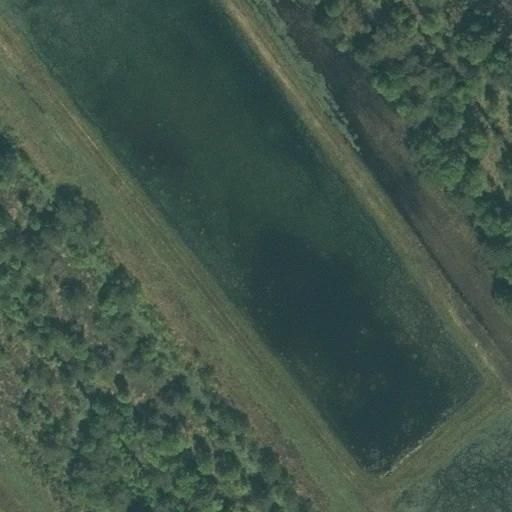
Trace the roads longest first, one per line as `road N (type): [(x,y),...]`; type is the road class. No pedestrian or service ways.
road 1 (track): [(0,58),(359,511)]
road 2 (track): [(241,0),(511,397)]
road 3 (track): [(354,505),(508,392)]
